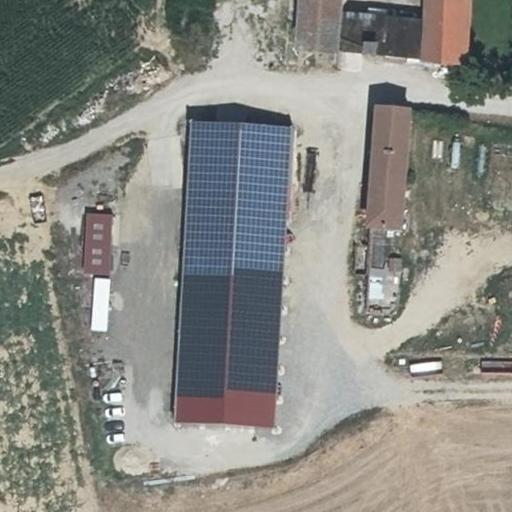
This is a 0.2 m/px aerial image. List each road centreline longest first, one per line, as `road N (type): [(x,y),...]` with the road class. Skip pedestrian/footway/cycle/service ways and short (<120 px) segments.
road 1 (track): [(0,179),(51,167),(190,95),(351,83),(511,100)]
road 2 (track): [(511,382),(329,380),(351,83)]
